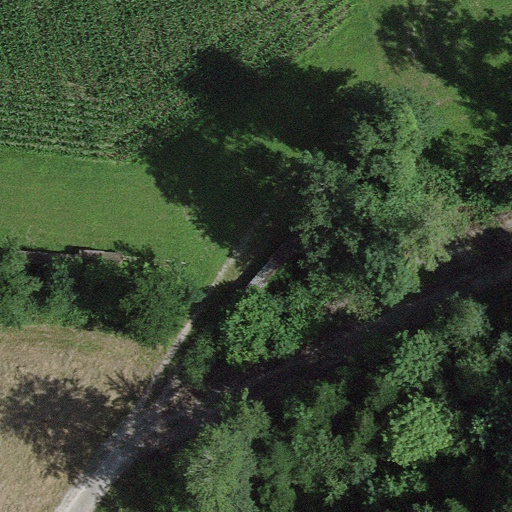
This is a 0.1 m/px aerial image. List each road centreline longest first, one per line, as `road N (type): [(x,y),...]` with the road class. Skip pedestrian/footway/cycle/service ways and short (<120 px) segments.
road 1 (track): [(511,286),(474,293),(113,455)]
road 2 (track): [(113,455),(311,125)]
